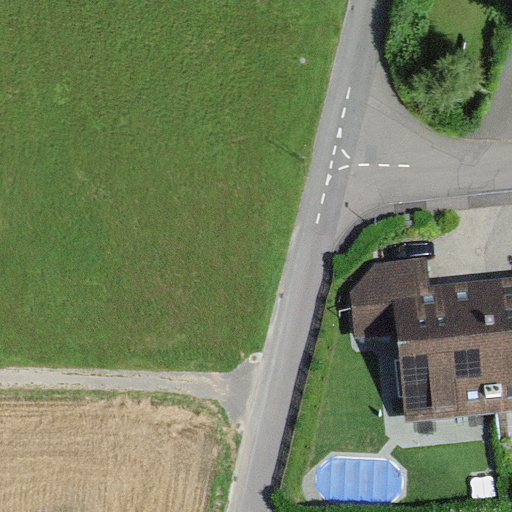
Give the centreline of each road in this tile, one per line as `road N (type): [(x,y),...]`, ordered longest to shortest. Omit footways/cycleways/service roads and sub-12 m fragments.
road 1 (residential): [(249,511),(336,162)]
road 2 (track): [(281,391),(0,386)]
road 3 (residential): [(336,162),(433,168),(511,161)]
road 4 (residential): [(336,162),(376,0)]
